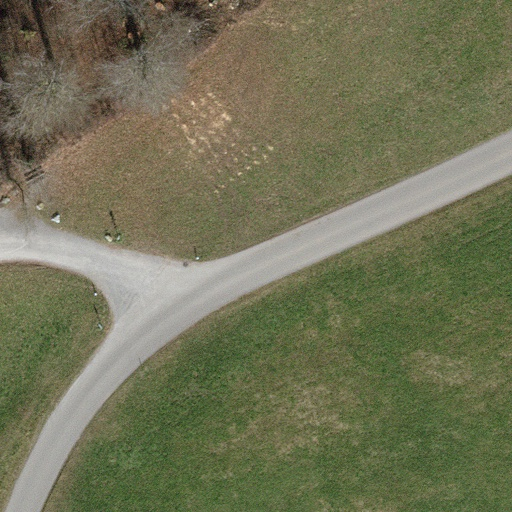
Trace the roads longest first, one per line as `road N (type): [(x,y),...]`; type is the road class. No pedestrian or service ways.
road 1 (unclassified): [(21,511),(75,406),(145,329),(252,268),(511,151)]
road 2 (track): [(0,244),(85,256),(172,310)]
